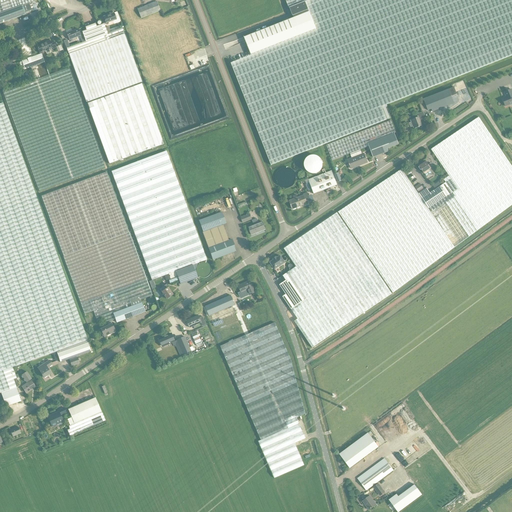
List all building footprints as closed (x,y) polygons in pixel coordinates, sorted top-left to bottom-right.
[(0,0),(0,23),(31,12),(34,11),(32,6),(36,5),(34,1),(31,3),(31,2),(37,0),(0,0)] [(294,18),(244,37),(251,55),(231,63),(271,165),(387,120),(382,107),(511,55),(511,0),(285,0),(289,8),(293,16),(294,18)] [(157,1),(138,9),(141,18),(161,11),(157,1)] [(113,13),(103,17),(106,24),(113,21),(114,24),(120,22),(117,12),(113,13)] [(86,31),(82,32),(85,41),(107,33),(105,27),(104,24),(98,26),(97,23),(85,28),(86,31)] [(110,32),(107,33),(85,41),(66,48),(86,103),(87,102),(109,164),(163,144),(141,83),(142,82),(122,28),(110,32)] [(77,29),(66,33),(69,40),(80,35),(77,29)] [(39,53),(52,48),(53,49),(56,48),(54,42),(50,43),(49,41),(36,46),(39,53)] [(44,62),(41,54),(21,61),(21,62),(19,63),(22,72),(25,71),(24,70),(44,62)] [(15,63),(12,64),(10,59),(0,62),(0,65),(2,71),(8,69),(10,72),(17,69),(15,63)] [(3,92),(39,191),(105,168),(68,68),(3,92)] [(451,97),(457,94),(454,87),(423,99),(424,103),(420,104),(422,111),(427,109),(428,111),(431,109),(432,112),(454,104),(451,97)] [(507,97),(502,99),(505,106),(509,105),(510,106),(510,105),(510,106),(511,105),(511,91),(511,89),(504,92),(506,95),(507,95),(507,97)] [(0,393),(1,393),(16,388),(16,387),(13,379),(16,378),(15,375),(12,367),(56,352),(57,353),(87,342),(89,341),(2,103),(0,103),(0,393)] [(414,129),(422,126),(420,121),(426,119),(423,112),(410,117),(411,120),(411,121),(411,122),(409,123),(411,127),(413,127),(414,129)] [(402,169),(338,212),(393,293),(475,232),(511,204),(511,166),(478,117),(474,119),(470,122),(465,125),(461,128),(455,133),(446,138),(442,141),(438,144),(431,149),(449,176),(443,179),(445,183),(440,186),(447,196),(428,209),(418,194),(414,187),(402,169)] [(391,120),(326,145),(332,161),(369,146),(373,157),(388,152),(387,149),(398,145),(394,133),(396,132),(391,120)] [(164,276),(166,280),(177,276),(176,272),(193,265),(206,260),(166,151),(111,172),(152,280),(164,276)] [(364,153),(347,160),(351,170),(368,163),(364,153)] [(419,167),(424,173),(429,170),(431,172),(435,170),(431,163),(428,165),(426,162),(419,167)] [(308,192),(312,191),(314,194),(324,190),(330,188),(337,185),(332,171),(308,180),(309,183),(305,185),(308,192)] [(106,172),(41,196),(85,314),(93,311),(98,323),(106,320),(107,323),(108,325),(100,329),(104,338),(116,332),(111,323),(110,321),(115,320),(112,311),(140,300),(152,296),(106,172)] [(440,180),(432,185),(435,188),(442,183),(440,180)] [(418,192),(423,188),(420,184),(415,187),(418,192)] [(427,188),(418,194),(428,209),(447,196),(440,186),(430,193),(427,188)] [(294,199),(289,201),(292,210),(307,204),(306,200),(310,199),(307,192),(303,194),(303,195),(298,198),(297,195),(293,196),(294,199)] [(232,240),(229,241),(223,225),(226,224),(222,212),(199,221),(203,232),(202,232),(213,260),(236,251),(232,240)] [(290,271),(308,298),(291,309),(297,319),(294,321),(312,348),(392,294),(337,213),(284,249),(296,267),(290,271)] [(249,214),(241,217),(243,223),(252,220),(249,214)] [(262,222),(259,223),(257,219),(252,221),(254,225),(248,227),(251,235),(265,229),(262,222)] [(280,256),(270,262),(271,264),(270,265),(272,268),(273,268),(275,269),(285,263),(280,256)] [(193,265),(176,272),(177,276),(180,284),(198,278),(193,265)] [(282,297),(289,306),(291,309),(308,298),(290,271),(283,276),(286,280),(279,285),(286,294),(282,297)] [(255,292),(250,281),(238,286),(241,293),(247,291),(249,295),(255,292)] [(166,289),(161,292),(166,299),(173,295),(168,288),(169,287),(166,284),(164,286),(166,289)] [(231,295),(205,307),(209,316),(235,305),(231,295)] [(140,300),(112,311),(115,320),(116,323),(122,321),(145,312),(140,300)] [(190,328),(202,322),(201,320),(200,318),(198,315),(186,321),(190,328)] [(290,349),(277,321),(220,346),(260,440),(259,441),(275,478),(304,465),(295,443),(305,438),(296,418),(308,413),(294,361),(290,349)] [(172,334),(159,339),(163,347),(175,342),(172,334)] [(186,338),(178,342),(184,355),(191,352),(186,338)] [(91,352),(87,342),(57,353),(60,362),(91,352)] [(79,363),(77,357),(69,360),(71,366),(79,363)] [(49,360),(37,368),(40,373),(44,378),(51,374),(48,370),(47,368),(52,365),(49,360)] [(26,372),(21,376),(26,383),(27,382),(28,383),(22,387),(26,393),(27,393),(35,387),(31,381),(29,382),(28,381),(31,379),(26,372)] [(16,388),(1,393),(6,407),(21,402),(16,388)] [(69,424),(101,411),(96,400),(95,398),(68,410),(72,418),(67,420),(69,424)] [(58,412),(47,417),(52,428),(64,422),(60,415),(66,413),(64,408),(58,410),(58,412)] [(66,427),(68,433),(70,436),(105,421),(101,411),(69,424),(70,425),(66,427)] [(18,427),(10,430),(13,437),(20,433),(18,427)] [(350,468),(378,447),(368,433),(339,454),(350,468)] [(366,491),(393,471),(384,458),(357,478),(366,491)] [(378,484),(373,487),(380,496),(385,492),(378,484)] [(396,494),(389,499),(398,511),(421,494),(414,484),(398,496),(396,494)] [(369,510),(376,505),(370,496),(362,501),(369,510)]
